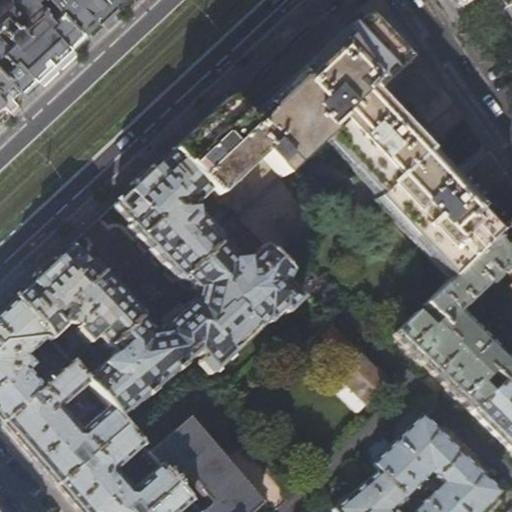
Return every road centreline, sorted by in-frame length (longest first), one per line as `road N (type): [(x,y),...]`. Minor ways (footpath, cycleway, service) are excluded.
road 1 (primary): [(0,255),(274,0)]
road 2 (primary): [(169,0),(0,157)]
road 3 (residential): [(286,511),(406,378)]
road 4 (residential): [(511,130),(421,0)]
road 5 (residential): [(406,378),(511,475)]
road 6 (residential): [(320,291),(406,378)]
